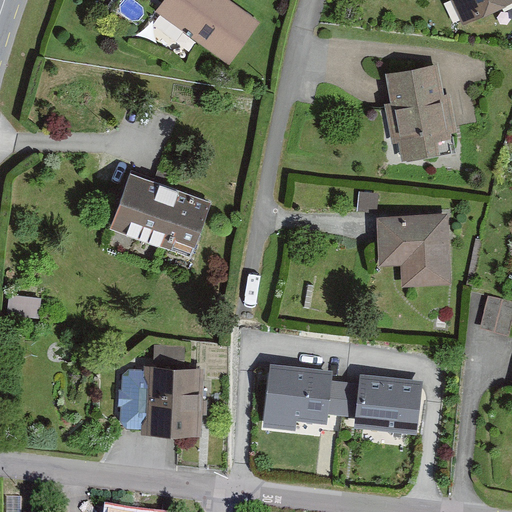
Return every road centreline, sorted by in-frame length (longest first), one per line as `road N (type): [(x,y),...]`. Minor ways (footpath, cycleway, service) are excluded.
road 1 (residential): [(312,0),(274,145),(249,308)]
road 2 (residential): [(0,460),(220,485)]
road 3 (residential): [(220,485),(437,511)]
road 4 (unknown): [(0,144),(139,142)]
